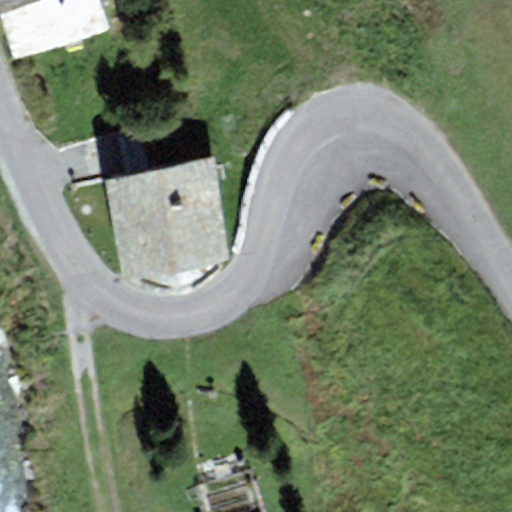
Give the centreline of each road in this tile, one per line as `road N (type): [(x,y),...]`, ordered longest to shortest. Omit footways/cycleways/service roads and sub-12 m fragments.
road 1 (unclassified): [(511,268),(429,134),(396,114),(361,108),(330,114),(299,141),(233,289),(187,314),(131,307),(80,268),(0,89)]
road 2 (track): [(117,511),(80,268)]
